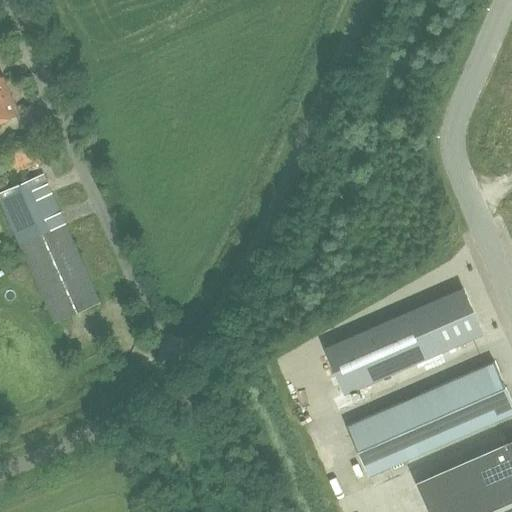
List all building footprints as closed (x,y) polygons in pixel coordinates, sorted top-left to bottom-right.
[(0,121),(21,112),(6,78),(0,80),(0,79),(0,121)] [(43,175),(0,194),(0,197),(56,323),(100,303),(43,175)] [(345,394),(483,334),(463,288),(325,348),(345,394)] [(487,424),(487,425),(511,413),(511,400),(506,386),(505,387),(495,362),(347,426),(369,476),(487,424)] [(511,440),(417,481),(429,511),(485,511),(511,500),(511,440)]
